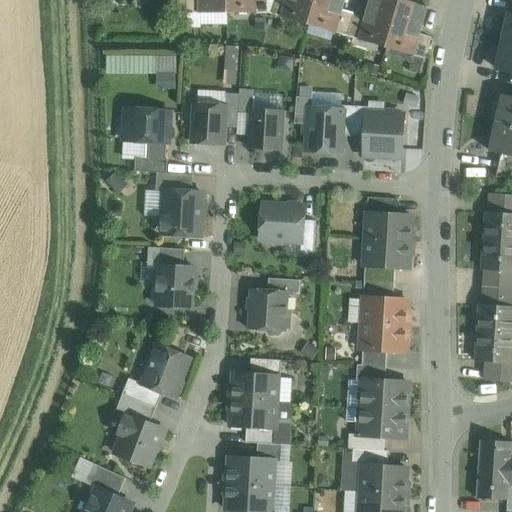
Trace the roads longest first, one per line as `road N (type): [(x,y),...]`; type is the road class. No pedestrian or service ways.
road 1 (residential): [(446,188),(229,174),(218,366),(155,511)]
road 2 (residential): [(446,188),(443,418)]
road 3 (residential): [(472,0),(454,69),(446,188)]
